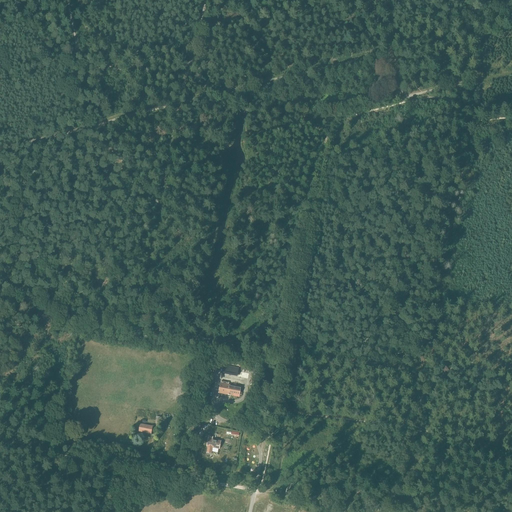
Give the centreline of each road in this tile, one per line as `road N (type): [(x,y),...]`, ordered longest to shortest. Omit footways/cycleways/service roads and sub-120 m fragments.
road 1 (unknown): [(0,300),(179,325),(201,343),(260,352),(268,380),(305,418),(511,443)]
road 2 (track): [(254,489),(330,115),(407,96)]
road 3 (track): [(0,148),(389,54)]
road 4 (track): [(0,436),(254,489)]
road 5 (track): [(138,329),(179,104)]
road 6 (track): [(389,54),(407,96),(511,73)]
road 7 (track): [(288,350),(420,372)]
